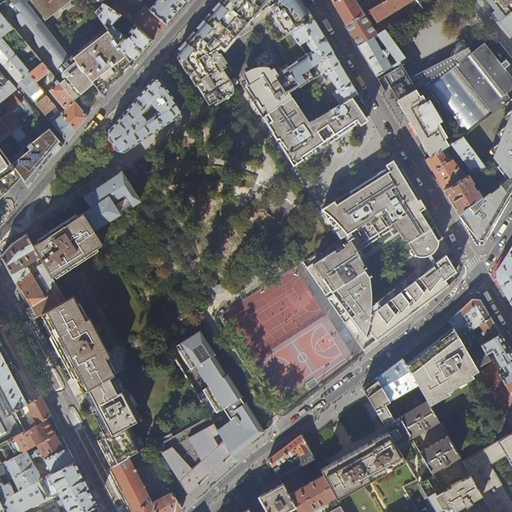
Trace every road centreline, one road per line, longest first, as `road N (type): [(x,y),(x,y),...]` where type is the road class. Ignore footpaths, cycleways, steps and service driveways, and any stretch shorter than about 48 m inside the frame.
road 1 (residential): [(191,511),(478,273)]
road 2 (residential): [(317,0),(478,273)]
road 3 (residential): [(0,236),(202,0)]
road 4 (residential): [(118,511),(0,284)]
